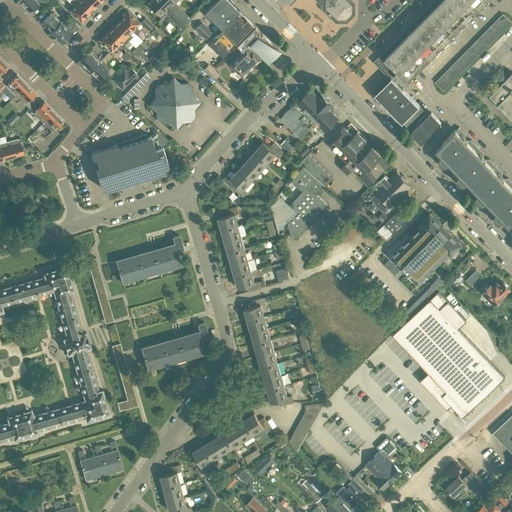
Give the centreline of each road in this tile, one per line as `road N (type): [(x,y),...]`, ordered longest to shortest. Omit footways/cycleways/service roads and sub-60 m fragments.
road 1 (residential): [(115,511),(225,356),(181,189)]
road 2 (residential): [(511,261),(320,64)]
road 3 (residential): [(181,189),(273,95),(320,64)]
road 4 (residential): [(511,165),(456,112),(455,98),(511,41)]
road 5 (residential): [(417,483),(511,396)]
